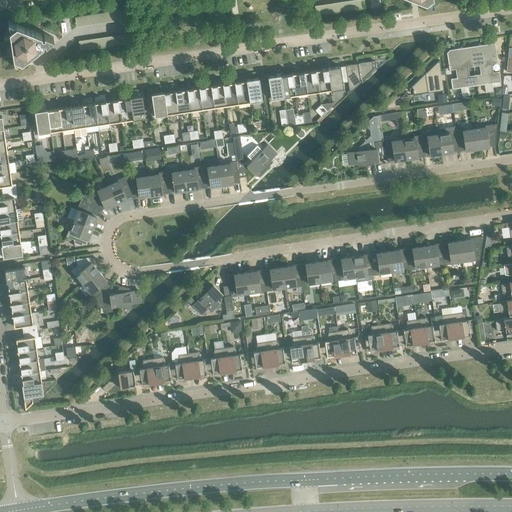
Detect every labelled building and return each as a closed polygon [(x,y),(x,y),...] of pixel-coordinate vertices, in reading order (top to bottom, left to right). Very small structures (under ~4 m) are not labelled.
[(44,42),(44,44),(53,38),(43,34),(43,36),(41,37),(41,34),(30,30),(31,35),(25,36),(23,27),(8,21),(7,21),(9,35),(4,36),(6,53),(11,52),(14,67),(28,56),(26,47),(32,46),(33,52),(42,44),(42,42),(44,42)] [(494,43),(482,45),(489,92),(493,92),(492,83),(500,82),(499,71),(493,72),(491,64),(497,63),(494,43)] [(482,45),(470,47),(476,86),(484,84),(485,93),(489,92),(482,45)] [(470,47),(458,48),(465,96),(469,95),(468,87),(476,86),(470,47)] [(465,96),(458,48),(449,50),(446,53),(449,70),(455,69),(456,78),(450,79),(452,89),(460,88),(462,96),(465,96)] [(413,94),(413,95),(443,90),(442,80),(445,80),(444,74),(441,74),(439,60),(425,74),(412,87),(413,94)] [(345,66),(340,67),(341,73),(346,72),(347,81),(349,93),(375,68),(374,62),(374,61),(345,65),(345,66)] [(327,68),(327,69),(331,90),(343,88),(342,82),(347,81),(346,72),(341,73),(340,67),(340,66),(327,68)] [(315,70),(315,71),(316,71),(319,92),(331,90),(327,69),(322,70),(321,69),(316,70),(315,70)] [(303,71),(303,72),(304,72),(307,94),(319,92),(316,71),(315,71),(310,71),(304,71),(303,71)] [(291,73),(291,74),(292,74),(295,95),(307,94),(304,72),(303,72),(298,73),(298,72),(292,73),(291,73)] [(280,75),(283,97),(295,95),(292,74),(291,74),(286,75),(286,74),(280,75)] [(283,97),(280,75),(267,77),(271,99),(283,97)] [(259,78),(246,80),(250,102),(262,100),(259,78)] [(240,82),(235,83),(238,104),(250,102),(246,80),(240,81),(240,82)] [(228,84),(223,84),(226,106),(238,104),(235,83),(235,82),(234,82),(228,83),(228,84)] [(217,85),(211,86),(214,107),(226,106),(223,84),(223,83),(222,84),(216,84),(217,85)] [(205,87),(199,88),(202,109),(214,107),(211,86),(211,85),(210,85),(205,86),(205,87)] [(193,89),(188,90),(187,90),(190,111),(202,109),(199,88),(199,87),(198,87),(193,88),(193,89)] [(181,91),(176,91),(175,92),(178,113),(190,111),(187,90),(188,90),(187,89),(186,89),(181,90),(181,91)] [(169,92),(164,93),(163,93),(166,114),(178,113),(175,92),(176,91),(176,90),(174,91),(169,92)] [(163,93),(164,93),(164,92),(151,94),(154,116),(166,114),(163,93)] [(129,97),(129,98),(130,98),(133,120),(145,118),(142,95),(129,97)] [(117,99),(117,100),(118,100),(121,121),(133,120),(130,98),(129,98),(124,99),(124,98),(118,99),(117,99)] [(105,101),(105,102),(106,102),(109,123),(121,121),(118,100),(117,100),(112,101),(112,100),(106,101),(105,101)] [(93,103),(94,104),(97,125),(109,123),(106,102),(105,102),(100,103),(100,102),(94,103),(93,103)] [(82,104),(82,106),(82,105),(85,127),(97,125),(94,104),(88,105),(88,104),(83,104),(82,104)] [(321,104),(318,107),(324,113),(327,110),(321,104)] [(70,106),(70,107),(73,128),(85,127),(82,105),(82,106),(76,106),(76,105),(71,106),(70,106)] [(58,108),(58,109),(62,130),(73,128),(70,107),(65,108),(64,107),(59,108),(58,108)] [(324,113),(318,107),(315,110),(321,116),(324,113)] [(47,110),(46,110),(50,132),(62,130),(58,109),(52,110),(52,109),(47,110)] [(293,109),(285,110),(286,117),(287,126),(295,124),(294,116),(293,109)] [(50,132),(46,110),(34,112),(37,134),(50,132)] [(485,127),(474,129),(477,149),(485,148),(486,148),(486,147),(493,146),(493,147),(494,147),(497,124),(484,125),(485,127)] [(462,129),(456,130),(459,152),(460,152),(460,151),(468,149),(468,151),(469,150),(477,149),(474,129),(463,131),(462,129)] [(449,133),(438,134),(441,154),(449,153),(450,153),(450,152),(458,151),(458,152),(459,152),(456,130),(449,131),(449,133)] [(427,134),(420,135),(423,157),(425,157),(424,156),(432,155),(432,156),(433,156),(433,155),(441,154),(438,134),(427,136),(427,134)] [(414,138),(403,140),(406,159),(413,158),(413,159),(414,158),(414,157),(422,156),(422,157),(423,157),(420,135),(413,136),(414,138)] [(229,164),(219,165),(222,185),(229,184),(230,184),(230,183),(238,182),(238,183),(239,183),(236,162),(243,161),(239,136),(232,137),(233,142),(235,155),(236,161),(229,162),(229,164)] [(214,139),(207,141),(208,148),(215,147),(214,139)] [(403,140),(392,141),(391,139),(385,140),(388,162),(389,162),(389,161),(396,160),(397,161),(398,161),(406,159),(403,140)] [(357,164),(358,167),(370,165),(370,162),(377,161),(377,156),(384,155),(381,141),(375,142),(375,149),(347,153),(349,165),(357,164)] [(270,160),(276,154),(267,145),(262,151),(257,146),(257,145),(246,155),(247,156),(252,160),(247,165),(255,174),(261,168),(263,171),(266,169),(267,167),(269,165),(270,163),(272,162),(270,160)] [(141,150),(133,152),(134,160),(142,159),(141,150)] [(0,163),(8,162),(7,151),(0,151),(0,163)] [(107,157),(99,158),(100,166),(108,165),(107,157)] [(0,174),(10,173),(8,162),(0,163),(0,174)] [(207,165),(200,166),(204,188),(205,188),(205,187),(213,186),(213,187),(214,187),(214,186),(222,185),(219,165),(207,167),(207,165)] [(194,169),(183,170),(186,190),(194,189),(194,190),(195,190),(195,189),(202,187),(203,188),(204,188),(200,166),(194,167),(194,169)] [(172,170),(165,171),(168,194),(169,193),(169,192),(177,191),(177,192),(178,192),(186,190),(183,170),(172,172),(172,170)] [(158,174),(147,176),(150,196),(156,195),(159,195),(159,194),(167,193),(167,194),(168,194),(165,171),(158,172),(158,174)] [(0,187),(1,187),(2,193),(17,191),(16,184),(12,184),(10,173),(0,174),(0,187)] [(136,174),(126,176),(133,199),(134,199),(134,198),(141,196),(141,198),(142,197),(150,196),(147,176),(136,178),(136,174)] [(118,181),(108,186),(116,204),(123,201),(124,201),(124,200),(131,197),(132,199),(133,199),(126,176),(117,180),(118,181)] [(97,188),(82,195),(101,213),(100,210),(107,207),(108,208),(109,208),(108,207),(116,204),(108,186),(98,190),(97,188)] [(73,192),(80,199),(82,195),(76,189),(73,192)] [(0,199),(0,211),(15,209),(14,198),(18,197),(17,191),(2,193),(3,199),(0,199)] [(78,210),(74,221),(93,228),(96,220),(97,219),(96,219),(98,212),(101,213),(82,195),(76,209),(78,210)] [(0,222),(17,220),(15,209),(0,211),(0,222)] [(0,234),(19,231),(17,220),(0,222),(0,234)] [(93,228),(74,221),(70,231),(68,230),(66,237),(73,240),(74,246),(89,244),(89,243),(87,243),(88,238),(89,236),(90,236),(90,235),(93,228)] [(0,239),(1,240),(1,245),(2,246),(20,243),(19,231),(0,234),(0,239)] [(486,235),(484,247),(490,248),(492,236),(486,235)] [(467,239),(459,240),(462,260),(473,259),(473,260),(479,260),(483,236),(475,237),(476,239),(468,240),(468,239),(467,239)] [(442,242),(441,243),(444,265),(451,264),(451,262),(462,260),(459,240),(451,242),(451,241),(450,241),(450,242),(442,244),(442,242)] [(2,246),(1,245),(2,258),(22,255),(20,243),(2,246)] [(431,245),(423,246),(426,267),(444,265),(441,243),(440,243),(440,244),(432,245),(432,244),(431,244),(431,245)] [(406,248),(405,248),(409,270),(426,267),(423,246),(415,247),(415,246),(414,247),(414,248),(407,249),(406,248)] [(395,250),(388,251),(391,271),(401,269),(402,271),(409,270),(405,248),(404,248),(404,249),(397,250),(396,249),(395,249),(395,250)] [(371,253),(370,253),(373,275),(380,274),(380,273),(391,271),(388,251),(380,252),(379,252),(379,253),(371,254),(371,253)] [(360,255),(352,256),(355,276),(366,275),(366,276),(373,275),(370,253),(369,253),(369,254),(361,256),(361,255),(360,255)] [(335,258),(334,259),(337,281),(344,280),(344,278),(355,276),(352,256),(344,257),(343,257),(343,258),(335,259),(335,258)] [(76,275),(83,284),(99,271),(94,265),(94,264),(93,264),(91,262),(89,258),(91,257),(76,259),(77,265),(70,271),(75,276),(76,275)] [(324,260),(316,262),(319,281),(330,280),(331,282),(337,281),(334,259),(333,259),(333,260),(325,261),(325,260),(324,260)] [(300,264),(299,264),(302,286),(309,285),(308,283),(319,281),(316,262),(309,263),(308,262),(307,263),(308,264),(300,265),(300,264)] [(511,275),(511,263),(503,264),(504,275),(511,275)] [(289,266),(281,267),(284,287),(295,285),(295,287),(302,286),(299,264),(297,264),(298,265),(290,266),(290,265),(289,265),(289,266)] [(6,282),(7,282),(26,279),(24,267),(4,270),(6,282)] [(264,269),(263,269),(266,291),(273,290),(273,288),(284,287),(281,267),(273,268),(272,268),(272,269),(264,270),(264,269)] [(253,271),(245,272),(248,292),(259,290),(259,292),(266,291),(263,269),(262,269),(262,270),(254,272),(254,271),(253,271)] [(89,293),(93,299),(106,289),(110,286),(104,279),(105,278),(104,277),(99,271),(83,284),(90,292),(89,293)] [(248,292),(245,272),(237,273),(236,273),(236,274),(229,275),(229,274),(227,274),(230,296),(223,297),(226,311),(233,310),(231,297),(238,296),(237,294),(248,292)] [(8,294),(9,293),(28,290),(26,279),(7,282),(8,288),(7,288),(8,293),(8,294)] [(510,294),(511,299),(511,300),(511,299),(511,281),(500,283),(502,293),(510,294)] [(203,290),(201,292),(199,294),(198,296),(196,297),(198,299),(192,305),(201,314),(207,308),(211,311),(216,306),(213,303),(221,294),(213,285),(207,291),(205,288),(203,290)] [(106,289),(93,299),(100,308),(140,302),(138,290),(130,291),(129,288),(126,287),(119,286),(117,290),(117,293),(110,294),(106,289)] [(10,305),(11,305),(10,304),(29,301),(28,290),(9,293),(10,299),(9,299),(10,304),(9,304),(10,305)] [(401,296),(394,296),(395,298),(396,307),(403,306),(402,296),(401,296)] [(191,298),(185,304),(188,306),(193,300),(191,298)] [(508,313),(509,318),(509,319),(511,318),(511,299),(511,300),(511,299),(497,302),(499,312),(508,313)] [(367,302),(366,302),(367,309),(377,308),(376,300),(375,301),(367,302)] [(11,316),(12,316),(31,313),(29,301),(10,304),(11,305),(11,310),(10,310),(11,315),(11,316)] [(304,303),(292,305),(293,311),(304,309),(304,303)] [(354,304),(334,307),(335,313),(335,315),(355,312),(354,304)] [(227,314),(222,314),(223,320),(234,318),(233,310),(226,311),(227,314)] [(22,326),(23,332),(37,330),(39,330),(37,312),(31,313),(12,316),(14,327),(22,326)] [(462,312),(452,314),(455,337),(461,336),(463,341),(470,338),(470,335),(470,333),(473,333),(473,332),(471,319),(465,320),(462,312)] [(441,324),(435,325),(437,338),(440,338),(441,339),(441,342),(449,343),(449,338),(455,337),(452,314),(442,315),(441,324)] [(426,318),(416,319),(420,343),(426,342),(427,346),(434,343),(434,340),(434,339),(437,338),(435,325),(430,326),(426,318)] [(511,318),(509,319),(509,318),(495,320),(496,331),(505,331),(506,337),(511,336),(511,318)] [(405,329),(400,330),(402,344),(405,343),(405,345),(406,347),(413,348),(414,344),(420,343),(416,319),(406,321),(405,329)] [(390,323),(380,324),(384,348),(390,347),(392,351),(399,348),(398,346),(399,346),(399,344),(402,344),(400,330),(394,331),(390,323)] [(384,348),(380,324),(371,326),(370,335),(364,336),(366,351),(366,349),(369,348),(369,350),(370,350),(370,352),(377,353),(378,349),(384,348)] [(308,325),(301,326),(302,336),(312,335),(311,330),(308,330),(308,325)] [(348,329),(338,331),(341,354),(347,353),(349,358),(356,355),(356,352),(356,350),(358,350),(359,352),(357,337),(351,337),(348,329)] [(16,339),(17,351),(36,348),(35,337),(38,337),(37,330),(23,332),(24,338),(16,339)] [(327,341),(321,342),(323,355),(326,355),(326,357),(327,356),(327,359),(335,360),(335,355),(341,354),(338,331),(328,332),(327,341)] [(312,335),(302,336),(306,360),(312,359),(313,363),(320,360),(320,357),(320,356),(323,355),(321,342),(315,343),(312,335)] [(291,346),(286,347),(288,361),(291,360),(291,362),(292,364),(299,365),(300,361),(306,360),(302,336),(292,338),(291,346)] [(276,340),(266,341),(270,365),(276,364),(278,368),(285,365),(284,363),(285,363),(284,361),(288,361),(286,347),(280,348),(276,340)] [(270,365),(266,341),(257,343),(256,352),(250,353),(252,368),(253,368),(252,366),(255,365),(255,367),(256,367),(256,369),(263,370),(264,366),(270,365)] [(67,358),(76,356),(75,346),(65,348),(67,358)] [(234,346),(224,348),(227,371),(233,370),(235,375),(242,372),(242,369),(242,367),(244,367),(245,369),(243,354),(237,354),(234,346)] [(18,357),(19,362),(38,360),(36,348),(17,351),(16,351),(16,352),(17,352),(17,357),(18,357)] [(213,358),(207,359),(209,372),(212,372),(212,374),(213,373),(213,376),(221,377),(221,372),(227,371),(224,348),(214,349),(213,358)] [(198,352),(188,353),(192,377),(198,376),(199,380),(206,377),(206,374),(206,373),(209,372),(207,359),(202,360),(198,352)] [(177,363),(171,364),(173,378),(177,377),(177,379),(178,381),(185,382),(186,378),(192,377),(188,353),(178,355),(177,363)] [(162,357),(152,358),(156,382),(162,381),(164,385),(171,382),(170,380),(171,380),(170,378),(173,378),(171,364),(166,365),(162,357)] [(142,369),(136,369),(138,383),(141,383),(141,384),(142,384),(142,386),(149,387),(150,383),(156,382),(152,358),(143,360),(142,369)] [(20,368),(21,373),(21,374),(40,371),(44,370),(43,359),(38,360),(19,362),(18,362),(18,363),(19,368),(20,368)] [(138,383),(136,369),(118,372),(102,388),(107,393),(115,385),(119,384),(120,387),(126,386),(128,390),(135,387),(135,385),(135,383),(138,383)] [(22,379),(22,384),(23,385),(41,382),(40,371),(21,374),(21,373),(20,373),(20,374),(21,379),(22,379)] [(23,385),(22,384),(21,385),(24,402),(25,410),(33,403),(31,396),(43,394),(41,382),(23,385)]
